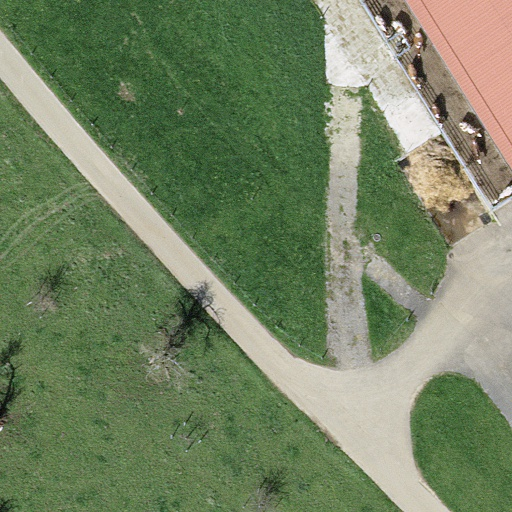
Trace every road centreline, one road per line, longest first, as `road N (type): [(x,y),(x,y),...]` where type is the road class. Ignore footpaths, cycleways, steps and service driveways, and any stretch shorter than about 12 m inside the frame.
road 1 (unclassified): [(421,511),(320,419),(59,138),(0,63)]
road 2 (track): [(320,419),(511,302)]
